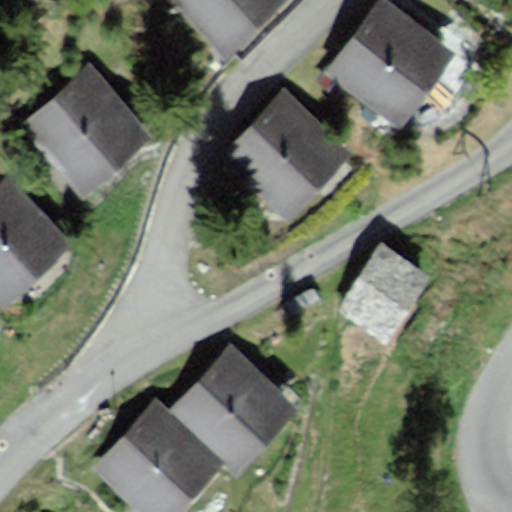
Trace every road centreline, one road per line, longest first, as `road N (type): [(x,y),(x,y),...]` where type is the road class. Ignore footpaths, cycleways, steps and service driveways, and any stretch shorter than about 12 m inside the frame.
road 1 (residential): [(511,139),(145,357)]
road 2 (residential): [(145,357),(181,189),(230,101),(330,0)]
road 3 (residential): [(145,357),(12,444),(0,462)]
road 4 (unclassified): [(511,386),(489,418),(496,506),(510,511)]
